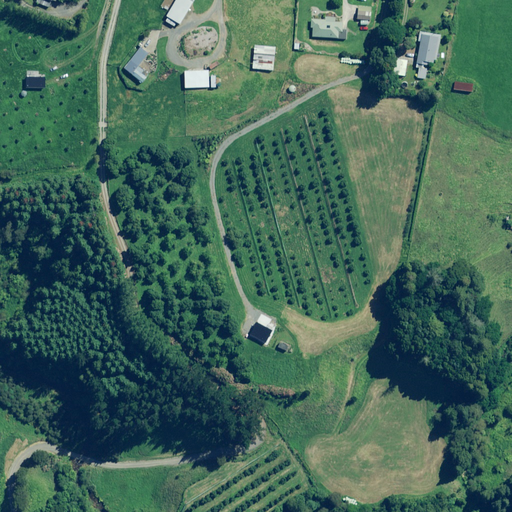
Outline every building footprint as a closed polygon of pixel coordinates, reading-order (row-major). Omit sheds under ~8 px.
[(195,0),(176,0),(168,16),(182,24),(195,0)] [(372,7),(359,6),(358,19),(371,20),(372,7)] [(337,17),(328,16),(327,20),(312,19),(312,27),(314,27),(313,36),(347,38),(347,29),(339,28),(339,22),(336,21),(337,17)] [(430,62),(435,63),(435,58),(438,59),(443,35),(421,31),(419,41),(422,42),(418,62),(430,65),(430,62)] [(277,47),(256,45),(254,68),(275,70),(277,47)] [(149,53),(141,47),(125,67),(144,82),(150,75),(139,66),(149,53)] [(408,60),(397,58),(394,73),(406,75),(408,60)] [(428,68),(419,67),(418,77),(427,78),(428,68)] [(181,86),(186,86),(186,87),(220,87),(231,87),(244,83),(244,78),(223,78),(223,73),(217,73),(217,70),(186,70),(186,81),(181,81),(181,86)] [(473,83),(455,82),(455,89),(473,91),(473,83)]
